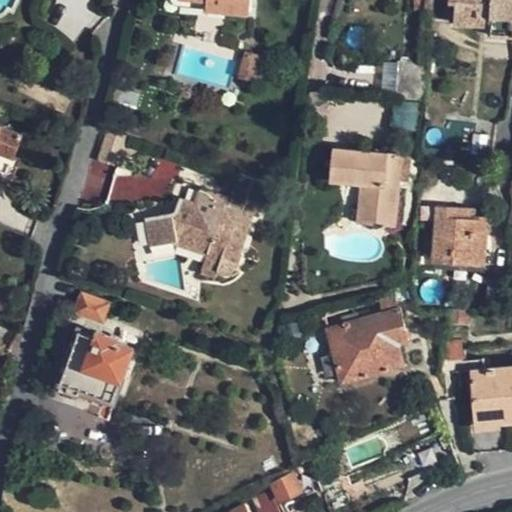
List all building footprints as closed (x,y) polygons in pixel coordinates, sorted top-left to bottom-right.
[(208,0),(208,8),(250,13),(250,0),(208,0)] [(511,0),(450,0),(450,4),(457,5),(456,26),(490,28),(511,28),(511,0)] [(511,36),(511,28),(490,28),(490,35),(511,36)] [(274,63),(248,56),(241,81),(265,87),(274,63)] [(350,94),(369,96),(371,64),(353,62),(350,94)] [(426,102),(429,65),(399,63),(399,66),(396,98),(426,102)] [(381,97),(396,98),(399,66),(385,65),(381,97)] [(140,95),(114,88),(110,100),(136,107),(140,95)] [(426,102),(396,98),(381,97),(375,97),(374,109),(426,114),(426,102)] [(461,137),(463,120),(448,119),(444,152),(492,156),(493,140),(461,137)] [(495,124),(463,120),(461,137),(493,140),(495,124)] [(0,128),(0,172),(5,174),(20,136),(0,128)] [(399,181),(401,156),(335,149),(332,181),(361,184),(359,221),(395,225),(399,181)] [(411,157),(401,156),(399,181),(409,182),(411,157)] [(270,182),(237,172),(229,197),(224,212),(210,208),(215,192),(195,186),(190,201),(176,197),(171,209),(146,219),(157,248),(177,242),(210,253),(205,266),(221,271),(227,272),(231,271),(235,269),(238,267),(240,264),(243,253),(240,252),(253,213),(258,214),(270,182)] [(229,197),(215,192),(210,208),(224,212),(229,197)] [(489,219),(476,217),(473,217),(473,221),(456,219),(456,208),(436,208),(433,262),(486,265),(489,219)] [(476,209),(456,208),(456,219),(473,221),(473,217),(476,217),(476,209)] [(485,271),(486,265),(433,262),(433,268),(485,271)] [(0,309),(6,311),(16,285),(0,279),(0,309)] [(274,288),(246,279),(241,292),(270,301),(274,288)] [(501,311),(505,282),(488,280),(485,308),(501,311)] [(105,321),(111,305),(85,298),(80,314),(105,321)] [(377,304),(381,315),(396,312),(392,300),(377,304)] [(398,311),(396,312),(381,315),(357,322),(356,315),(325,324),(343,383),(404,366),(398,345),(395,336),(405,333),(398,311)] [(79,338),(75,350),(69,364),(58,394),(88,405),(85,414),(107,422),(133,350),(116,344),(117,341),(99,334),(98,337),(83,332),(81,338),(79,338)] [(408,343),(405,333),(395,336),(398,345),(408,343)] [(461,360),(459,342),(446,344),(448,362),(461,360)] [(62,361),(69,364),(75,350),(67,348),(62,361)] [(511,369),(474,374),(477,423),(500,421),(511,419),(511,369)] [(500,428),(500,421),(477,423),(478,430),(500,428)] [(271,457),(261,462),(266,472),(276,467),(271,457)] [(304,470),(272,486),(283,509),(315,492),(304,470)] [(277,511),(269,495),(253,502),(257,511),(277,511)]
